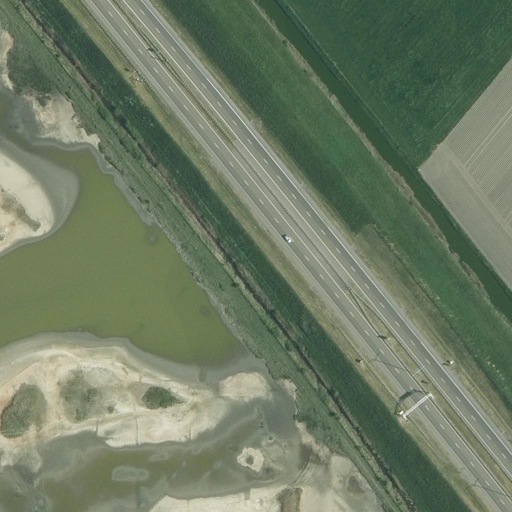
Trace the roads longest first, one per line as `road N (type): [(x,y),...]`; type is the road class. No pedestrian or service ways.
road 1 (trunk): [(94,0),(506,511)]
road 2 (trunk): [(511,467),(132,0)]
